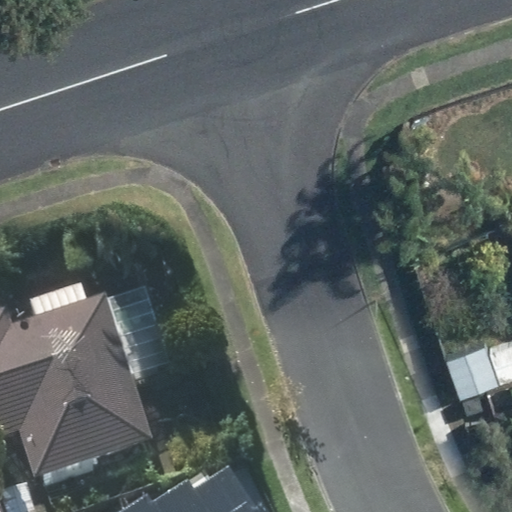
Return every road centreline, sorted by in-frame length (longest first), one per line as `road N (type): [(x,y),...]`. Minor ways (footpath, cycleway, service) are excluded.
road 1 (residential): [(206,37),(380,511)]
road 2 (tertiary): [(0,106),(206,37)]
